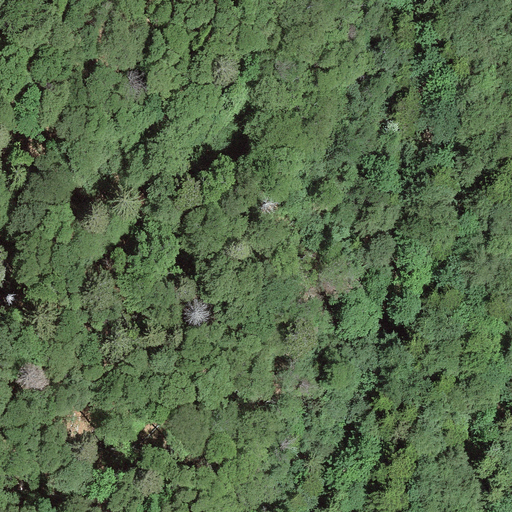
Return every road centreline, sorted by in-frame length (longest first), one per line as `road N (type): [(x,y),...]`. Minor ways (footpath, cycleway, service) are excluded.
road 1 (track): [(478,511),(454,190),(440,137),(421,117),(402,0)]
road 2 (track): [(312,511),(347,375),(389,291),(421,117)]
